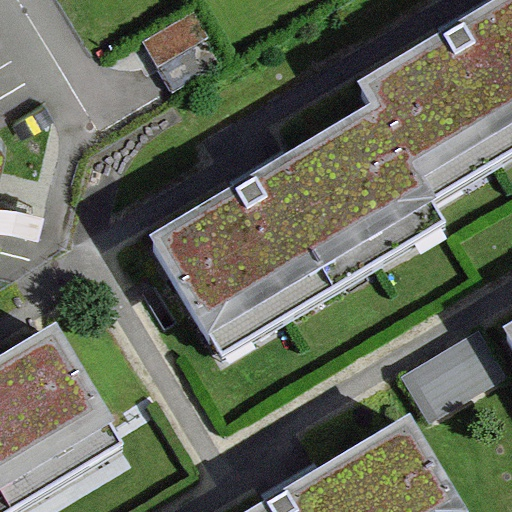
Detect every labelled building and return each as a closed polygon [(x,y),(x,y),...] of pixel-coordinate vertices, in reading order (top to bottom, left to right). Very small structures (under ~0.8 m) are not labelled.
[(194,13),(142,43),(172,94),(224,64),(194,13)] [(511,34),(381,111),(395,135),(447,223),(511,185),(511,34)] [(395,135),(171,266),(237,379),(462,248),(447,223),(395,135)] [(506,385),(478,338),(406,382),(434,428),(506,385)] [(66,352),(0,389),(0,511),(49,511),(132,465),(66,352)] [(297,511),(466,511),(423,439),(297,511)]
